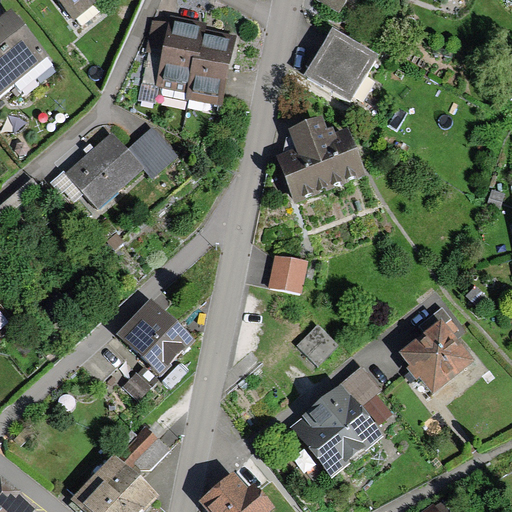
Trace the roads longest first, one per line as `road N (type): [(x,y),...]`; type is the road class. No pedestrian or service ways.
road 1 (residential): [(248,195),(0,421)]
road 2 (residential): [(181,511),(248,195)]
road 3 (residential): [(152,0),(104,104),(0,196)]
road 4 (residential): [(248,195),(284,25)]
